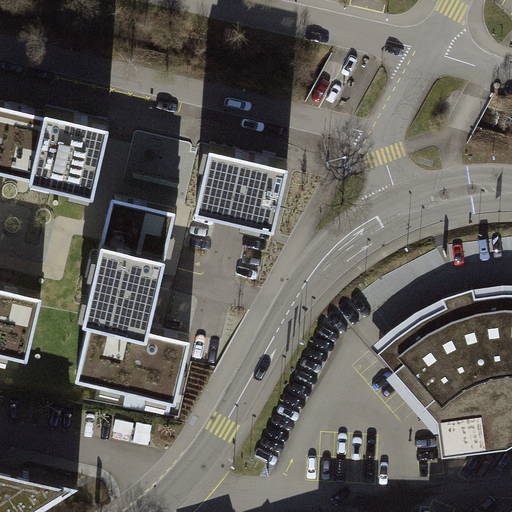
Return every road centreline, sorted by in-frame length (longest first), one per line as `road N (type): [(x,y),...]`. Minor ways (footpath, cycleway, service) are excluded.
road 1 (residential): [(150,511),(223,428),(306,286),(355,237),(402,210)]
road 2 (residential): [(0,50),(379,136)]
road 3 (unknown): [(58,63),(40,183),(52,258),(24,293),(0,298)]
road 4 (residential): [(196,0),(430,49)]
